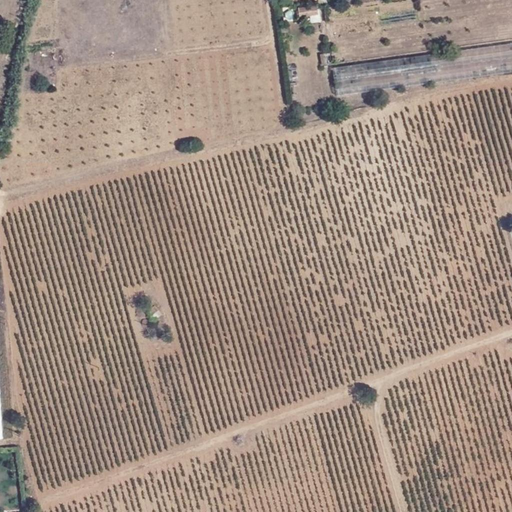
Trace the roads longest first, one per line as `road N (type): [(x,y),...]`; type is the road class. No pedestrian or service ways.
road 1 (track): [(511,330),(39,502)]
road 2 (track): [(271,0),(270,39),(71,65)]
road 3 (track): [(378,380),(373,415),(400,511)]
